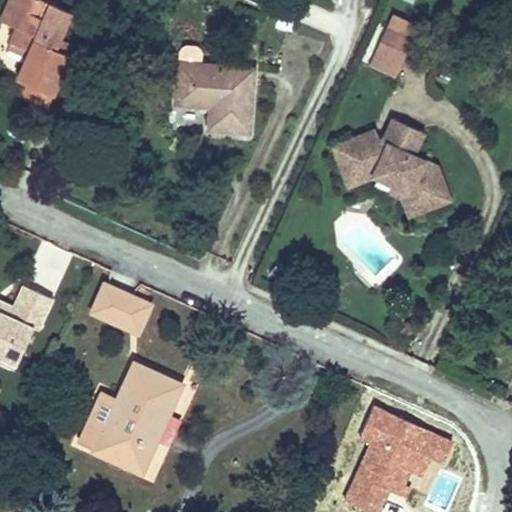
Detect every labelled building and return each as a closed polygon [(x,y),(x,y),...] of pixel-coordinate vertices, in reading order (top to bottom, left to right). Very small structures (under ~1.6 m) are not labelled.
[(9,0),(0,21),(7,24),(17,0),(9,0)] [(52,93),(70,54),(55,47),(60,37),(71,12),(49,2),(49,0),(17,0),(7,24),(16,28),(10,42),(29,50),(17,78),(25,81),(45,90),(52,93)] [(334,0),(313,0),(322,12),(336,2),(334,0)] [(391,63),(400,67),(418,24),(393,13),(369,64),(387,72),(391,63)] [(75,44),(60,37),(55,47),(70,54),(75,44)] [(212,97),(211,105),(209,127),(249,131),(254,68),(201,64),(202,52),(197,46),(185,45),(179,51),(178,63),(175,102),(201,105),(202,97),(212,97)] [(395,76),(400,67),(391,63),(387,72),(395,76)] [(39,104),(45,90),(25,81),(18,95),(39,104)] [(201,105),(211,105),(212,97),(202,97),(201,105)] [(358,167),(374,175),(392,183),(409,191),(417,211),(448,199),(436,165),(412,154),(423,131),(393,117),(385,136),(382,141),(375,138),(373,131),(348,140),(358,167)] [(385,136),(373,131),(375,138),(382,141),(385,136)] [(349,184),(374,175),(358,167),(348,140),(334,146),(349,184)] [(409,214),(417,211),(409,191),(392,183),(389,190),(404,197),(409,214)] [(104,283),(92,311),(138,332),(150,304),(104,283)] [(0,362),(14,369),(33,327),(39,329),(53,298),(23,284),(13,306),(9,315),(0,310),(0,362)] [(13,306),(0,299),(0,310),(9,315),(13,306)] [(161,407),(170,410),(181,384),(134,362),(118,398),(103,391),(79,442),(142,471),(154,444),(146,440),(161,407)] [(154,444),(170,410),(161,407),(146,440),(154,444)]
